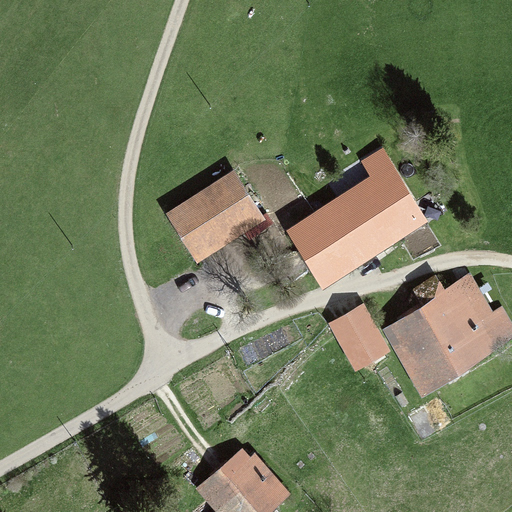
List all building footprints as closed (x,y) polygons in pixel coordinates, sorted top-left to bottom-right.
[(288,230),(323,282),(421,217),(376,150),(361,160),(371,175),(288,230)] [(190,255),(254,217),(228,172),(164,211),(190,255)] [(420,304),(384,326),(419,390),(511,330),(511,329),(498,307),(488,312),(466,275),(442,290),(433,274),(414,285),(420,304)] [(333,323),(354,359),(383,343),(362,307),(333,323)] [(262,511),(282,492),(250,460),(234,452),(196,490),(217,511),(262,511)]
